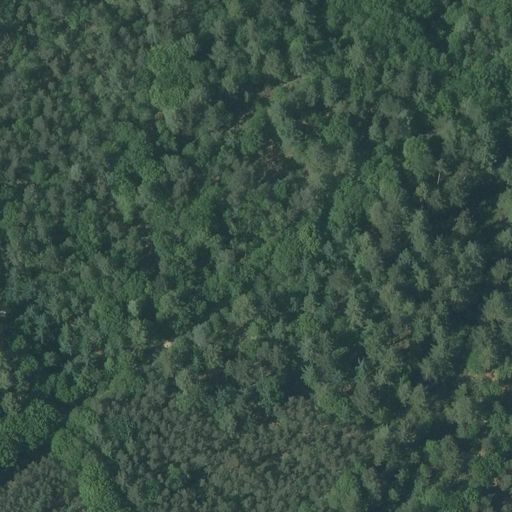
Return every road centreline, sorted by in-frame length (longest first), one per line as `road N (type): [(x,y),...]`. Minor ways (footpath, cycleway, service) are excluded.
road 1 (track): [(58,419),(260,273),(424,124)]
road 2 (track): [(120,511),(0,311)]
road 3 (track): [(424,124),(229,0)]
